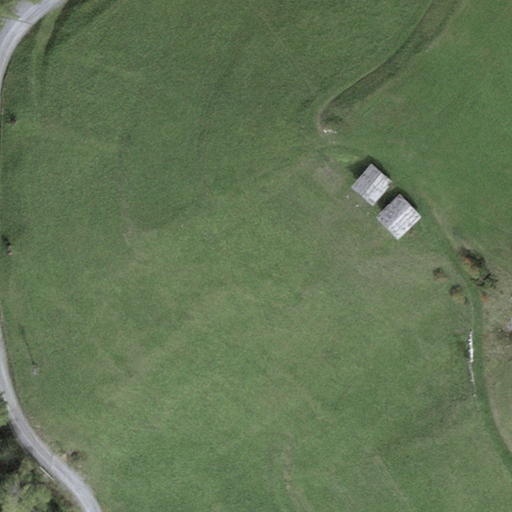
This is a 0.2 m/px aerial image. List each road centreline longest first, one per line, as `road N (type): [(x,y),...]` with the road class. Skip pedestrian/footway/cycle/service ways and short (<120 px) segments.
road 1 (track): [(511,464),(489,425),(480,388),(470,280),(420,201),(375,157),(313,138),(310,123),(328,98),(401,40),(428,0)]
road 2 (unclassified): [(0,361),(14,415),(91,511)]
